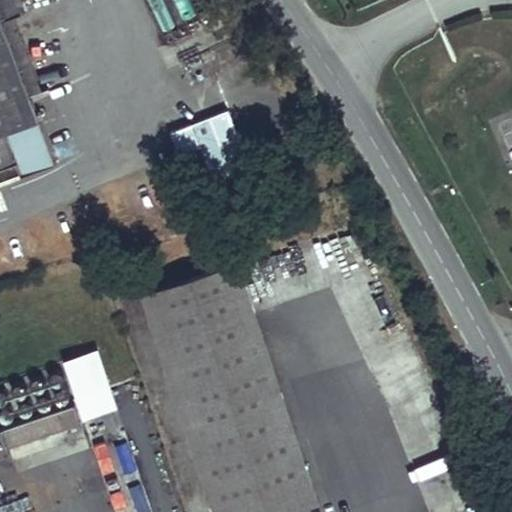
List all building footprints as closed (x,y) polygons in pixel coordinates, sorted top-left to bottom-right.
[(3,134),(40,119),(31,94),(3,20),(0,13),(0,168),(14,163),(3,134)] [(41,89),(14,15),(3,20),(31,94),(41,89)] [(191,122),(207,162),(213,177),(249,162),(244,151),(240,143),(243,141),(238,128),(236,130),(227,108),(191,122)] [(206,272),(142,294),(216,511),(278,511),(317,499),(228,237),(197,248),(206,272)] [(84,413),(118,402),(100,343),(66,354),(84,413)] [(75,401),(0,425),(0,428),(6,447),(83,423),(75,401)]
